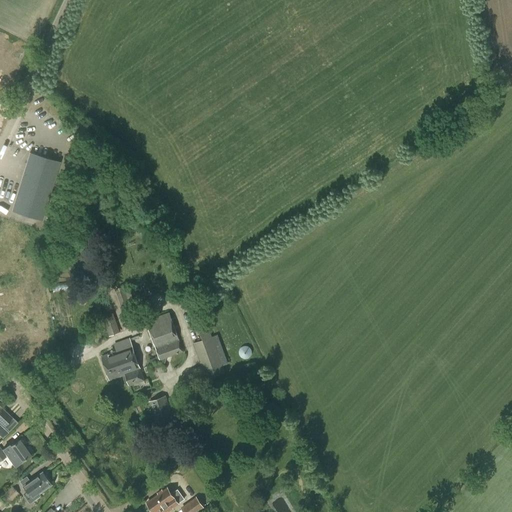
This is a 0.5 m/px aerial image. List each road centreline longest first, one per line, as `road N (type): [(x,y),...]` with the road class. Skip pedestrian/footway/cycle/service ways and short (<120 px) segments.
road 1 (unclassified): [(105,511),(0,364)]
road 2 (unclassified): [(14,114),(68,0)]
